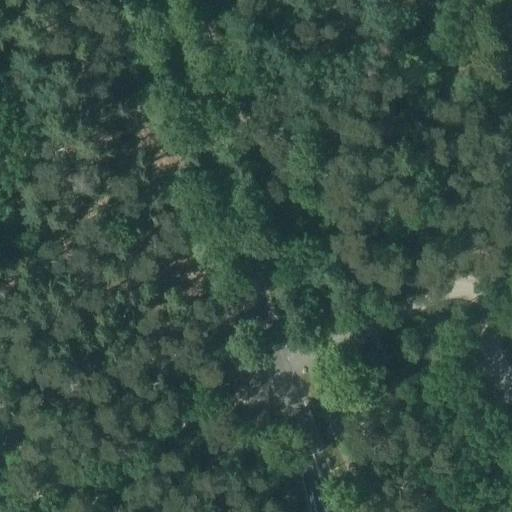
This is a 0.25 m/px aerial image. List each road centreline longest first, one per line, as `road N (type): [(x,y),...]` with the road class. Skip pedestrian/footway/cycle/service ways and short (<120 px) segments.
road 1 (tertiary): [(282,376),(163,0)]
road 2 (track): [(0,510),(257,390)]
road 3 (track): [(475,276),(419,0)]
road 4 (unknown): [(250,374),(169,371),(88,397),(0,446)]
road 5 (unclassified): [(282,376),(306,356),(475,276)]
road 6 (tertiary): [(333,511),(282,376)]
